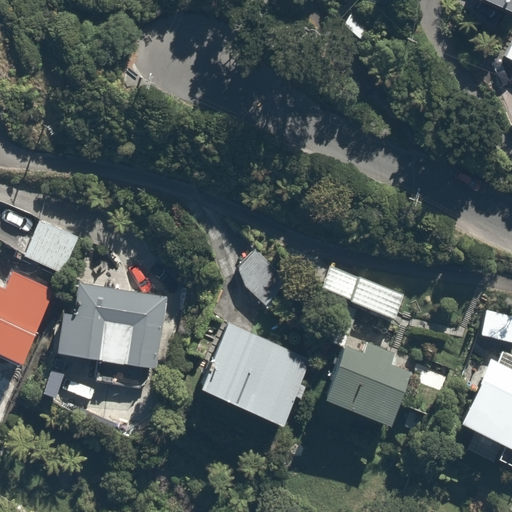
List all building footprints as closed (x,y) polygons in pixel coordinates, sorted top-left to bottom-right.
[(361,0),(340,25),(371,52),(392,27),(361,0)] [(511,10),(511,0),(480,0),(510,14),(511,10)] [(511,23),(497,53),(511,60),(511,23)] [(56,277),(78,239),(38,216),(16,255),(56,277)] [(287,293),(252,253),(230,272),(264,313),(287,293)] [(334,261),(322,289),(393,319),(405,292),(334,261)] [(0,357),(20,365),(51,290),(6,271),(0,286),(0,357)] [(46,357),(91,363),(89,373),(145,381),(146,371),(151,372),(162,296),(72,283),(68,313),(53,311),(46,357)] [(325,343),(339,349),(318,405),(389,431),(410,376),(389,368),(394,354),(384,351),(389,340),(349,323),(354,312),(341,306),(325,343)] [(313,348),(226,309),(191,387),(277,426),(313,348)] [(511,369),(484,356),(451,426),(499,449),(492,462),(511,471),(511,369)]
